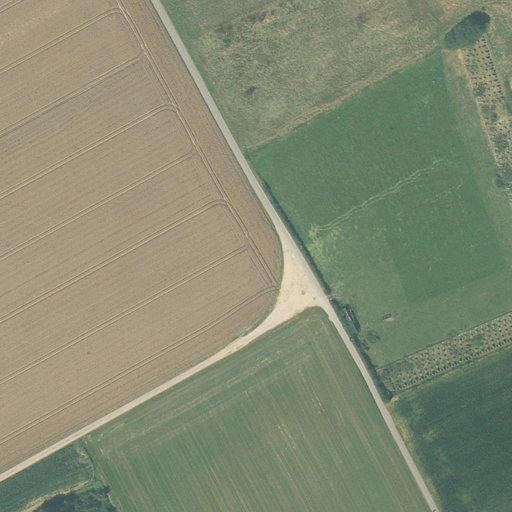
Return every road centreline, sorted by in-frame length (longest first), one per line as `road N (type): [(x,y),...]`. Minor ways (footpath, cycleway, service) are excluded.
road 1 (unclassified): [(436,511),(152,0)]
road 2 (track): [(323,298),(0,475)]
